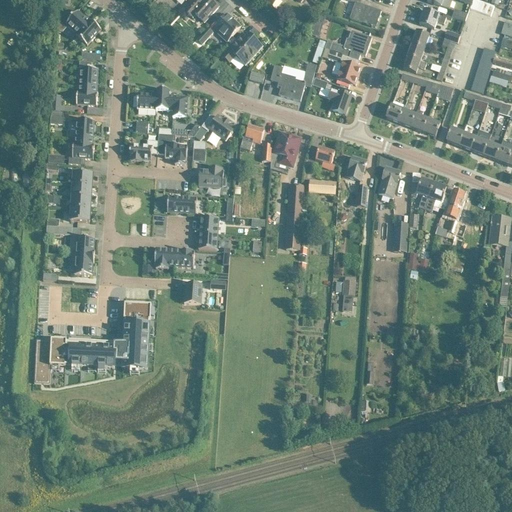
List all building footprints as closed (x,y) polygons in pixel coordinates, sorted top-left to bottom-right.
[(193,2),(184,12),(190,17),(193,14),(204,24),(218,8),(217,7),(216,9),(212,5),(213,4),(209,0),(205,0),(199,7),(193,2)] [(343,0),(355,4),(350,20),(371,27),(370,28),(372,28),(372,27),(376,29),(381,13),(359,5),(360,0),(343,0)] [(448,0),(428,0),(427,3),(432,5),(432,6),(433,6),(434,5),(450,11),(453,2),(448,1),(448,0)] [(475,12),(479,2),(474,0),(470,10),(475,12)] [(480,14),(484,4),(479,2),(475,12),(480,14)] [(486,16),(489,6),(484,4),(480,14),(486,16)] [(489,6),(486,16),(491,17),(494,7),(489,6)] [(444,16),(452,19),(465,23),(468,15),(455,11),(452,18),(444,15),(444,16)] [(78,12),(66,26),(66,27),(67,26),(78,36),(78,37),(90,23),(78,13),(79,13),(78,12)] [(452,19),(444,16),(443,18),(424,12),(419,26),(435,31),(437,24),(444,26),(447,20),(451,21),(452,19)] [(241,29),(227,16),(214,31),(227,43),(241,29)] [(77,37),(76,37),(87,47),(88,47),(101,32),(102,32),(90,22),(90,23),(78,37),(78,36),(77,37)] [(505,23),(501,36),(505,37),(511,39),(511,24),(509,24),(505,23)] [(207,29),(195,42),(201,47),(213,35),(207,29)] [(342,56),(359,62),(361,57),(365,58),(372,39),(351,32),(348,41),(347,40),(344,48),(332,44),(330,51),(342,55),(342,56)] [(412,46),(425,50),(429,38),(417,33),(412,46)] [(457,44),(457,45),(458,45),(460,37),(447,33),(444,40),(457,44)] [(247,40),(246,40),(241,35),(222,57),(230,64),(236,58),(245,67),(262,49),(250,37),(247,40)] [(455,44),(457,45),(457,44),(444,40),(445,41),(443,46),(447,48),(444,57),(450,59),(455,44)] [(511,43),(504,41),(501,47),(511,50),(511,43)] [(412,46),(408,58),(421,63),(425,50),(412,46)] [(324,50),(321,59),(327,61),(330,52),(324,50)] [(482,57),(494,61),(496,54),(484,50),(482,57)] [(359,62),(342,56),(341,56),(330,52),(327,61),(342,66),(337,81),(355,87),(361,70),(358,69),(360,63),(359,62)] [(491,67),(494,61),(482,57),(480,64),(491,67)] [(425,65),(425,64),(421,63),(408,58),(404,71),(416,75),(418,68),(425,71),(426,65),(425,65)] [(440,68),(446,70),(449,61),(444,59),(440,68)] [(511,65),(498,61),(496,66),(511,70),(511,65)] [(489,74),(491,67),(480,64),(478,71),(489,74)] [(275,68),(274,72),(271,82),(279,84),(278,88),(281,89),(279,97),(301,103),(305,87),(311,89),(317,68),(308,65),(303,84),(295,82),(296,80),(281,76),(283,70),(275,68)] [(442,83),(446,71),(432,67),(431,71),(438,74),(436,81),(442,83)] [(80,71),(79,88),(97,89),(98,72),(99,72),(99,71),(91,71),(80,70),(80,71)] [(487,81),(489,74),(478,71),(476,78),(487,81)] [(493,78),(492,78),(506,82),(511,84),(511,77),(508,76),(507,77),(500,75),(494,73),(493,78)] [(250,82),(263,85),(265,78),(252,74),(250,82)] [(406,76),(404,82),(414,85),(415,79),(406,76)] [(485,88),(487,81),(476,78),(473,85),(485,88)] [(328,84),(315,80),(313,86),(322,90),(319,96),(329,99),(328,100),(335,103),(332,112),(344,116),(345,117),(346,115),(351,98),(331,91),(331,92),(325,91),(328,84)] [(419,80),(417,86),(426,89),(428,83),(419,80)] [(431,84),(428,94),(437,97),(440,87),(434,84),(431,84)] [(483,95),(485,88),(473,85),(471,92),(483,95)] [(441,87),(439,92),(451,96),(453,91),(441,87)] [(77,94),(77,107),(77,106),(96,108),(97,108),(98,95),(97,95),(97,89),(79,88),(79,94),(78,94),(77,94)] [(169,112),(173,112),(174,99),(169,99),(170,93),(157,92),(157,98),(156,112),(169,113),(169,112)] [(468,95),(467,101),(476,103),(478,98),(468,95)] [(137,111),(156,112),(157,98),(138,97),(137,111)] [(480,98),(479,104),(483,105),(482,111),(486,112),(488,107),(490,101),(480,98)] [(174,99),(173,112),(173,119),(187,120),(188,100),(174,99)] [(492,102),(491,107),(500,110),(502,105),(492,102)] [(391,107),(386,120),(399,124),(403,112),(404,112),(405,107),(394,103),(392,107),(391,107)] [(500,110),(499,116),(511,119),(511,114),(511,107),(502,105),(500,110)] [(411,129),(416,116),(409,114),(411,109),(405,107),(404,112),(403,112),(399,124),(411,129)] [(423,134),(428,121),(421,119),(423,114),(418,112),(416,117),(416,116),(411,129),(423,134)] [(224,122),(218,118),(216,121),(211,117),(202,129),(208,133),(210,131),(226,143),(235,130),(229,126),(230,125),(225,121),(224,122)] [(77,122),(76,140),(93,141),(94,123),(95,123),(95,122),(76,121),(76,122),(77,122)] [(428,121),(423,134),(436,139),(440,126),(428,121)] [(197,126),(188,138),(194,138),(201,129),(197,126)] [(250,152),(254,140),(261,143),(264,132),(249,128),(246,138),(244,137),(240,150),(250,152)] [(471,152),(476,140),(470,137),(473,130),(467,128),(464,135),(459,148),(471,152)] [(459,148),(464,135),(452,130),(447,143),(459,148)] [(158,143),(157,156),(165,157),(165,160),(176,161),(175,166),(185,167),(185,161),(187,161),(188,149),(186,149),(186,147),(175,146),(176,137),(159,136),(158,143)] [(279,165),(293,169),(300,143),(279,137),(274,155),(281,157),(279,165)] [(69,159),(69,166),(81,166),(81,160),(93,161),(94,162),(95,147),(94,147),(93,147),(93,141),(76,140),(75,146),(74,146),(74,145),(73,145),(73,159),(69,159)] [(484,157),(488,144),(476,140),(471,152),(484,157)] [(157,157),(157,156),(158,143),(148,142),(147,148),(131,146),(130,162),(131,162),(131,163),(141,164),(142,162),(151,163),(151,156),(157,157)] [(501,149),(496,162),(508,166),(511,156),(511,145),(503,143),(501,149)] [(496,162),(501,149),(488,144),(484,157),(496,162)] [(263,147),(262,163),(271,164),(272,147),(263,147)] [(319,149),(317,159),(316,161),(331,166),(335,154),(319,149)] [(193,163),(206,164),(207,152),(193,151),(193,163)] [(353,159),(350,169),(349,171),(347,179),(361,184),(363,176),(367,164),(353,159)] [(226,189),(226,181),(223,181),(224,173),(222,173),(222,170),(209,169),(209,172),(200,172),(199,188),(223,190),(223,189),(226,189)] [(386,170),(383,179),(378,196),(392,201),(397,186),(401,174),(386,170)] [(93,176),(74,174),(73,187),(92,188),(93,176)] [(426,211),(435,185),(422,181),(420,186),(412,185),(411,197),(417,198),(418,195),(423,197),(419,209),(426,211)] [(335,197),(336,185),(310,183),(309,195),(335,197)] [(450,197),(449,196),(445,195),(446,189),(435,185),(426,211),(433,214),(437,202),(442,203),(439,210),(445,212),(450,197)] [(92,188),(73,187),(72,199),(91,200),(92,188)] [(366,209),(368,188),(358,187),(356,208),(366,209)] [(299,252),(302,212),(303,189),(289,188),(288,216),(286,252),(299,252)] [(454,192),(451,201),(445,218),(456,221),(464,195),(454,192)] [(168,198),(167,215),(196,217),(197,200),(168,198)] [(91,200),(72,199),(72,211),(90,212),(91,200)] [(249,220),(260,220),(260,207),(249,207),(249,220)] [(90,224),(90,212),(72,211),(71,223),(90,224)] [(201,219),(200,235),(218,236),(219,220),(201,219)] [(511,221),(508,221),(493,219),(492,229),(490,246),(507,248),(509,239),(511,221)] [(437,229),(435,236),(446,240),(446,239),(454,241),(452,247),(455,248),(461,250),(464,240),(462,239),(466,228),(464,227),(452,223),(449,232),(437,229)] [(395,225),(393,254),(407,254),(409,226),(395,225)] [(47,228),(46,235),(72,237),(72,230),(59,229),(47,228)] [(218,236),(200,235),(198,251),(217,252),(218,236)] [(72,253),(72,258),(93,259),(94,255),(95,255),(95,253),(94,253),(95,241),(77,239),(77,240),(76,253),(72,253)] [(155,267),(174,269),(176,252),(157,251),(156,251),(155,267)] [(176,252),(174,269),(194,270),(195,253),(194,253),(194,254),(193,254),(193,253),(180,252),(180,253),(176,252)] [(54,263),(63,263),(63,255),(54,254),(54,263)] [(511,259),(511,254),(505,254),(500,298),(508,299),(511,259)] [(407,265),(407,270),(417,272),(418,265),(419,256),(410,255),(409,265),(407,265)] [(72,258),(71,263),(75,263),(75,276),(74,276),(74,277),(93,278),(93,277),(92,277),(93,265),(94,265),(94,266),(94,264),(93,264),(93,259),(72,258)] [(418,262),(417,269),(417,272),(427,274),(429,265),(418,262)] [(152,277),(153,267),(145,267),(144,277),(152,277)] [(44,275),(43,282),(59,283),(59,276),(44,275)] [(212,282),(211,290),(227,291),(228,283),(212,282)] [(344,283),(342,297),(344,297),(353,298),(354,298),(355,284),(344,283)] [(201,306),(203,286),(186,285),(184,305),(201,306)] [(343,302),(342,312),(352,313),(353,298),(344,297),(343,302)] [(124,321),(125,321),(124,344),(115,344),(115,345),(69,343),(69,344),(67,343),(67,342),(52,341),(51,343),(37,342),(35,385),(50,386),(51,368),(52,368),(60,368),(66,369),(66,368),(72,368),(80,368),(88,369),(96,369),(98,369),(106,370),(114,370),(114,365),(123,365),(123,370),(131,370),(140,371),(147,371),(148,353),(149,345),(149,337),(149,329),(150,323),(151,323),(151,319),(151,310),(152,307),(125,306),(124,321)] [(511,361),(501,360),(500,378),(503,379),(511,379),(511,361)] [(482,388),(484,379),(471,378),(469,387),(482,388)]
